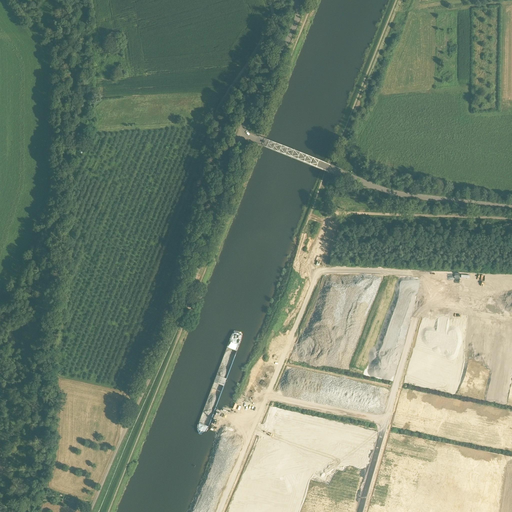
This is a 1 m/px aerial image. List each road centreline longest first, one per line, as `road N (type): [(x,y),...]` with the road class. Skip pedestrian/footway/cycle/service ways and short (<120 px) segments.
road 1 (unclassified): [(219,511),(306,301),(326,220),(337,213),(511,219)]
road 2 (track): [(265,0),(264,32),(208,130),(172,281),(122,411),(121,436)]
road 3 (unclassified): [(89,511),(185,300),(240,133)]
road 4 (unclassified): [(511,207),(386,191),(240,133)]
road 5 (unclassified): [(240,133),(295,23),(295,0)]
